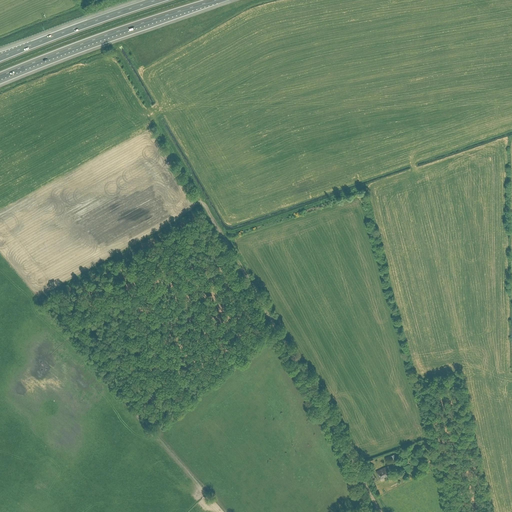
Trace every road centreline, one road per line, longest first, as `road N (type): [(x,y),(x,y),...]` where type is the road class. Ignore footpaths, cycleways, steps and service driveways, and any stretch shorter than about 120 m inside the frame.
road 1 (track): [(222,235),(380,511)]
road 2 (track): [(511,129),(222,235)]
road 3 (motorway): [(0,76),(216,0)]
road 4 (track): [(116,51),(222,235)]
road 5 (motorway): [(157,0),(0,57)]
